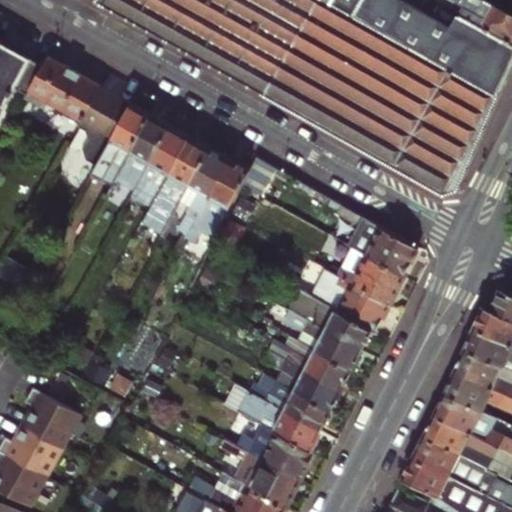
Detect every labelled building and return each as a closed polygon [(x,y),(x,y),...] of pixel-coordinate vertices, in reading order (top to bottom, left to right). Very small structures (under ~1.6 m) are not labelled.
[(462,187),(511,71),(511,42),(433,8),(429,19),(384,0),(103,0),(102,3),(443,195),(462,187)] [(511,14),(478,0),(436,0),(433,8),(511,42),(511,14)] [(46,66),(0,40),(0,112),(15,121),(21,110),(46,66)] [(76,135),(80,127),(103,87),(50,58),(46,66),(21,110),(40,121),(45,112),(62,122),(60,126),(76,135)] [(90,161),(99,165),(120,129),(107,122),(121,97),(103,87),(80,127),(89,132),(91,139),(85,150),(90,161)] [(107,122),(120,129),(134,105),(121,97),(107,122)] [(119,176),(154,116),(134,105),(120,129),(99,165),(88,184),(108,195),(119,176)] [(173,126),(154,116),(119,176),(138,187),(173,126)] [(173,126),(138,187),(133,195),(153,206),(156,201),(192,137),(173,126)] [(156,201),(153,206),(144,222),(163,233),(182,200),(212,148),(192,137),(156,201)] [(232,160),(212,148),(182,200),(189,204),(188,207),(192,209),(182,227),(190,231),(197,220),(232,160)] [(251,171),(242,187),(261,197),(278,168),(259,157),(251,171)] [(222,222),(242,187),(251,171),(232,160),(197,220),(206,225),(212,216),(222,222)] [(368,253),(406,273),(420,247),(344,205),(340,213),(364,227),(354,246),(368,253)] [(392,300),(406,273),(368,253),(358,272),(344,265),(340,273),(392,300)] [(392,300),(340,273),(325,300),(371,324),(378,328),(392,300)] [(288,306),(290,307),(360,344),(371,324),(325,300),(298,286),(288,306)] [(511,293),(502,288),(492,309),(511,318),(511,293)] [(484,305),(475,325),(511,343),(511,318),(492,309),(484,305)] [(360,344),(290,307),(286,315),(304,324),(297,336),(350,363),(360,344)] [(511,359),(511,343),(475,325),(465,347),(501,365),(505,356),(511,359)] [(339,385),(350,363),(297,336),(287,357),(339,385)] [(339,385),(287,357),(267,346),(261,357),(297,376),(291,387),(328,406),(339,385)] [(511,380),(497,373),(501,365),(465,347),(454,370),(511,398),(511,380)] [(275,379),(257,368),(251,380),(270,389),(275,379)] [(511,412),(511,398),(454,370),(444,390),(482,409),(486,400),(511,412)] [(248,386),(319,424),(328,406),(291,387),(275,379),(270,389),(251,380),(248,386)] [(270,425),(309,444),(319,424),(248,386),(244,393),(237,407),(270,425)] [(43,392),(34,387),(26,401),(35,406),(24,426),(63,448),(82,414),(43,392)] [(444,390),(433,414),(495,444),(502,430),(485,421),(489,412),(482,409),(444,390)] [(506,421),(489,412),(485,421),(502,430),(506,421)] [(495,444),(433,414),(423,435),(460,453),(464,444),(489,456),(495,444)] [(255,453),(301,476),(316,448),(309,444),(270,425),(255,453)] [(63,448),(24,426),(15,442),(6,437),(0,447),(0,450),(47,477),(63,448)] [(301,476),(255,453),(223,435),(218,443),(244,456),(234,476),(287,503),(301,476)] [(423,435),(413,456),(498,497),(511,504),(511,485),(486,473),(489,467),(484,465),(460,453),(423,435)] [(484,465),(489,456),(464,444),(460,453),(484,465)] [(47,477),(0,450),(0,467),(0,468),(0,467),(0,489),(30,507),(47,477)] [(491,510),(498,497),(413,456),(402,478),(431,492),(438,496),(443,487),(491,510)] [(282,511),(287,503),(234,476),(225,472),(220,482),(202,473),(194,488),(206,494),(239,511),(282,511)] [(123,511),(129,503),(89,480),(78,499),(100,511),(123,511)] [(511,511),(511,504),(498,497),(491,510),(443,487),(438,496),(462,510),(464,511),(511,511)] [(239,511),(206,494),(194,488),(181,511),(239,511)] [(397,488),(388,505),(401,511),(461,511),(462,510),(438,496),(431,492),(426,501),(397,488)]
